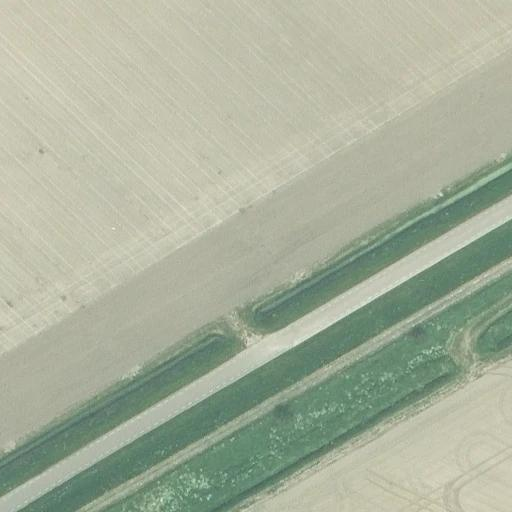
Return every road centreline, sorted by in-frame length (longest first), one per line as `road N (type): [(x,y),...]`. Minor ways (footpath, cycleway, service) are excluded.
road 1 (unclassified): [(0,510),(511,208)]
road 2 (track): [(85,511),(511,262)]
